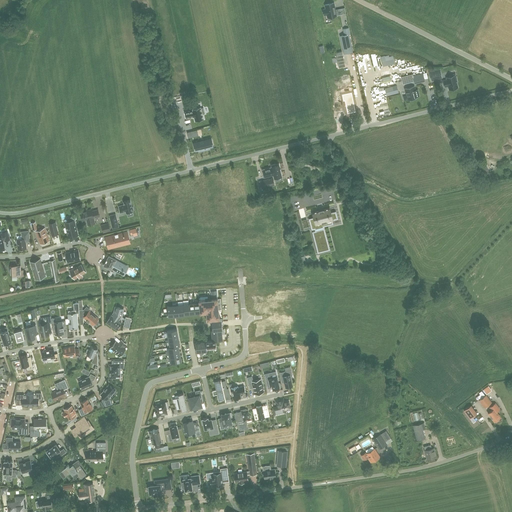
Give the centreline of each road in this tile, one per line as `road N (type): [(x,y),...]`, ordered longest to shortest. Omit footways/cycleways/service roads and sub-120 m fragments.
road 1 (unclassified): [(511,91),(0,212)]
road 2 (unclassified): [(261,492),(410,471),(511,439)]
road 3 (unclassified): [(511,80),(355,0)]
road 4 (residential): [(138,509),(261,492)]
